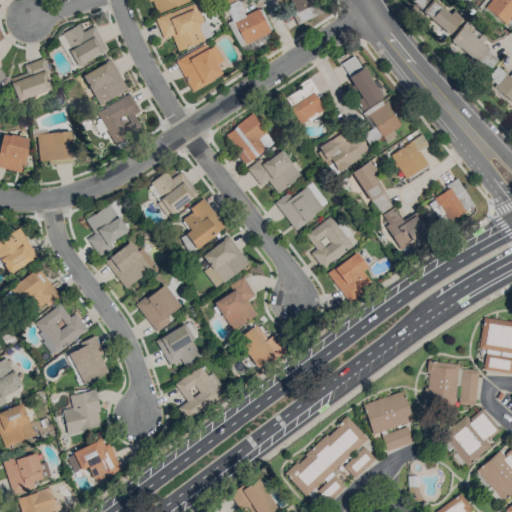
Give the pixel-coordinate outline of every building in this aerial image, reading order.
[(188,1),(187,0),(148,0),(154,14),(188,1)] [(453,9),(450,12),(431,0),(418,0),(412,9),(423,16),(418,23),(443,40),(461,14),(453,9)] [(511,0),(490,0),(484,7),(504,24),(510,18),(511,19),(511,0)] [(271,31),(259,8),(244,15),(237,2),(226,7),(244,44),(271,31)] [(161,39),(171,36),(176,50),(209,39),(198,3),(154,17),(161,39)] [(93,26),(81,32),(77,24),(59,33),(77,66),(106,51),(93,26)] [(488,49),(461,26),(448,42),(475,64),(488,49)] [(212,41),(174,61),(190,91),(222,75),(216,64),(222,61),(212,41)] [(16,101),(52,89),(41,58),(23,64),(25,72),(9,78),(16,101)] [(82,73),(95,104),(125,91),(112,60),(82,73)] [(511,102),(511,74),(509,77),(496,66),(487,77),(494,83),(492,87),(511,102)] [(281,96),(297,123),(323,109),(314,93),(317,92),(309,79),(281,96)] [(96,110),(113,144),(141,130),(133,113),(138,111),(129,94),(96,110)] [(392,130),(399,125),(385,103),(367,114),(385,143),(396,136),(392,130)] [(243,164),(273,144),(253,114),(223,133),(243,164)] [(316,145),(326,160),(328,158),(337,171),(365,152),(352,133),(346,137),(340,129),(316,145)] [(35,134),(38,164),(73,159),(69,130),(35,134)] [(0,167),(20,173),(29,139),(1,133),(0,138),(0,167)] [(403,179),(427,165),(418,150),(427,145),(421,135),(389,153),(403,179)] [(300,176),(280,149),(262,162),(259,158),(246,168),(259,186),(267,181),(276,193),(300,176)] [(371,172),(376,169),(371,160),(345,174),(364,207),(372,202),(378,213),(390,206),(371,172)] [(164,171),(144,187),(168,216),(197,193),(179,171),(170,179),(164,171)] [(473,207),(457,178),(444,184),(447,190),(428,201),(441,225),(473,207)] [(320,206),(325,202),(309,181),(304,185),(320,206)] [(293,229),(321,209),(304,186),(290,196),(287,192),(273,202),(293,229)] [(190,213),(179,220),(195,246),(223,229),(204,198),(187,208),(190,213)] [(97,257),(113,248),(109,241),(126,232),(110,203),(84,218),(93,234),(86,238),(97,257)] [(426,236),(414,214),(401,221),(394,208),(380,215),(399,250),(426,236)] [(309,252),(321,268),(352,245),(328,215),(303,234),(314,248),(309,252)] [(0,261),(8,274),(36,257),(18,228),(0,238),(0,261)] [(178,237),(188,252),(193,249),(184,234),(178,237)] [(209,266),(203,271),(214,287),(247,264),(227,236),(201,254),(209,266)] [(154,266),(141,248),(136,251),(129,241),(103,260),(123,288),(154,266)] [(362,293),(359,290),(369,282),(361,271),(366,267),(354,251),(325,273),(349,303),(362,293)] [(10,287),(31,316),(58,296),(37,267),(10,287)] [(255,315),(246,300),(253,295),(241,276),(227,285),(231,291),(213,302),(230,330),(255,315)] [(165,316),(179,307),(164,284),(135,303),(154,332),(169,322),(165,316)] [(74,313),(68,317),(59,304),(30,324),(52,354),(86,329),(74,313)] [(511,321),(481,318),(478,348),(484,349),(482,370),(511,373),(511,321)] [(200,358),(191,339),(195,338),(189,322),(154,337),(166,366),(180,360),(182,366),(200,358)] [(274,334),(264,339),(257,325),(236,335),(253,367),(283,352),(274,334)] [(66,350),(80,383),(108,371),(94,338),(66,350)] [(0,360),(0,405),(5,403),(2,396),(20,388),(6,357),(0,360)] [(477,370),(457,368),(458,364),(427,360),(423,404),(454,407),(455,403),(473,405),(477,370)] [(173,383),(184,402),(176,407),(185,420),(221,397),(215,386),(219,384),(211,372),(206,375),(200,366),(173,383)] [(68,395),(70,408),(61,409),(65,433),(100,427),(94,391),(68,395)] [(363,404),(401,391),(406,406),(411,420),(403,423),(404,424),(406,424),(411,438),(385,448),(380,432),(382,431),(382,430),(373,434),(368,420),(368,419),(363,404)] [(0,411),(0,439),(3,447),(33,435),(20,403),(0,411)] [(466,465),(440,434),(452,423),(453,424),(464,415),(469,421),(471,420),(469,417),(481,407),(500,429),(488,440),(486,437),(484,438),(489,445),(479,454),(478,454),(479,455),(467,466),(466,465)] [(344,487),(332,473),(341,466),(352,479),(374,459),(361,444),(367,440),(346,417),(283,472),(311,503),(317,497),(324,505),(344,487)] [(71,472),(87,466),(93,480),(119,470),(108,443),(102,445),(100,440),(64,454),(71,472)] [(511,491),(502,500),(476,469),(488,459),(499,449),(505,456),(506,455),(505,453),(511,447),(511,491)] [(49,476),(45,461),(38,463),(35,451),(1,460),(10,494),(32,488),(31,481),(49,476)] [(273,511),(277,510),(256,477),(231,493),(242,511),(273,511)] [(48,511),(57,510),(51,487),(14,498),(17,511),(48,511)] [(434,511),(457,494),(459,493),(469,505),(467,507),(470,511),(434,511)]
